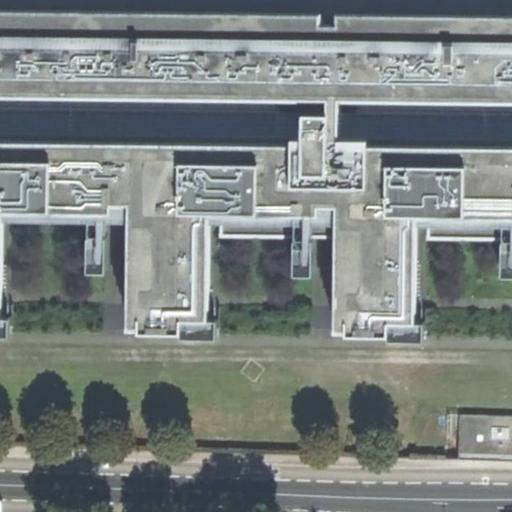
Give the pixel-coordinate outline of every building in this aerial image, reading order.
[(511,0),(0,0),(0,315),(3,315),(4,209),(130,210),(129,332),(182,333),(182,317),(210,317),(211,211),(337,212),(336,335),(389,335),(389,320),(416,320),(417,214),(511,214),(511,0)] [(88,234),(88,270),(107,270),(108,234),(88,234)] [(315,236),(295,236),(295,272),(314,272),(315,236)] [(511,238),(503,238),(502,275),(511,275),(511,238)] [(0,333),(11,334),(11,315),(3,315),(0,315),(0,333)] [(182,333),(182,336),(217,336),(218,317),(210,317),(182,317),(182,333)] [(389,335),(389,339),(424,339),(424,320),(416,320),(389,320),(389,335)] [(511,418),(448,417),(447,456),(511,457),(511,418)]
